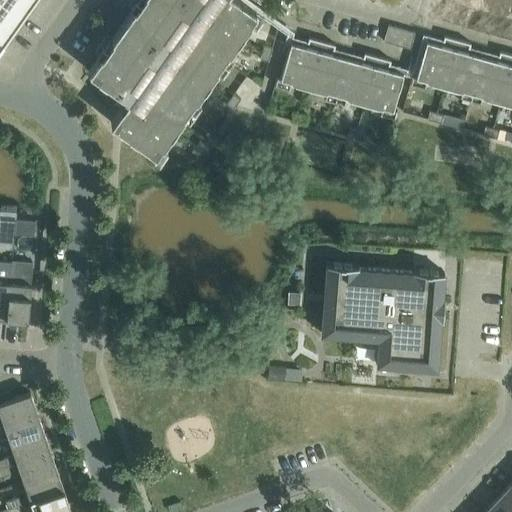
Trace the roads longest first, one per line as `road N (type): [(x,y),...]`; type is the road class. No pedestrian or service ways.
road 1 (residential): [(65,362),(75,170),(61,133),(20,97)]
road 2 (residential): [(107,511),(65,362)]
road 3 (residential): [(360,511),(335,489),(310,485),(229,511)]
road 4 (residential): [(430,511),(510,421),(511,402)]
